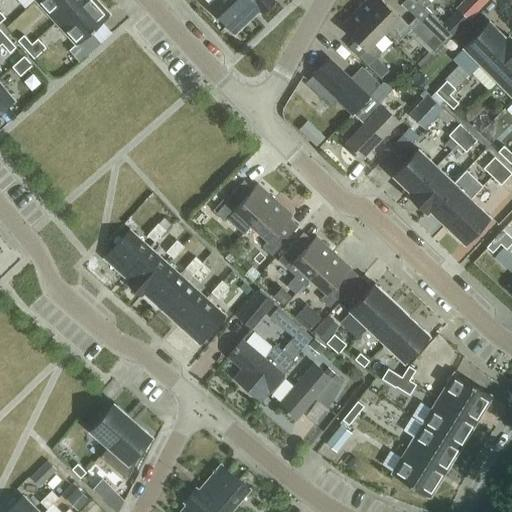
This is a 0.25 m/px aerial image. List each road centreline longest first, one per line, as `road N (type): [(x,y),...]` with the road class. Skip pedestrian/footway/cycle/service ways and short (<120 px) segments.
road 1 (residential): [(511,344),(256,118)]
road 2 (residential): [(198,403),(55,287),(38,251),(0,206)]
road 3 (residential): [(337,511),(198,403)]
road 4 (residential): [(256,118),(148,0)]
road 5 (residential): [(256,118),(325,0)]
road 6 (residential): [(198,403),(141,511)]
